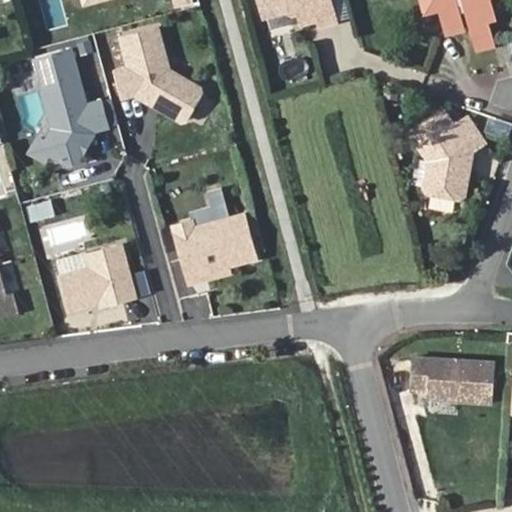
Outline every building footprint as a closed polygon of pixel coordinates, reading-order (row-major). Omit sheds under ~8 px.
[(45,0),(52,24),(123,4),(121,0),(45,0)] [(328,0),(259,0),(264,17),(289,11),(297,9),(299,13),(302,24),(317,20),(319,27),(335,23),(328,0)] [(421,0),(423,6),(431,10),(440,8),(447,33),(463,28),(457,3),(461,2),(460,0),(421,0)] [(460,0),(461,2),(468,27),(474,49),(490,45),(483,20),(492,17),(487,0),(460,0)] [(152,26),(115,37),(124,68),(109,72),(117,98),(131,94),(132,95),(138,99),(145,97),(150,100),(152,107),(177,121),(184,119),(198,95),(196,88),(164,69),(152,26)] [(69,48),(32,58),(40,88),(50,127),(34,137),(42,141),(41,142),(45,154),(64,164),(75,161),(80,153),(79,145),(81,140),(88,137),(91,133),(90,130),(105,126),(98,100),(83,104),(69,48)] [(145,97),(138,99),(152,107),(150,100),(145,97)] [(444,110),(411,132),(430,160),(426,188),(429,193),(460,198),(465,196),(469,174),(466,170),(468,163),(471,163),(472,153),(471,151),(484,143),(468,119),(455,127),(444,110)] [(42,141),(34,137),(25,152),(41,161),(45,154),(41,142),(42,141)] [(81,140),(79,145),(80,153),(88,137),(81,140)] [(186,221),(169,225),(183,281),(200,276),(198,270),(221,265),(249,257),(238,215),(188,228),(186,221)] [(86,267),(56,275),(65,310),(86,305),(89,299),(94,298),(96,302),(97,308),(133,298),(118,243),(82,252),(86,267)] [(198,270),(200,276),(222,270),(221,265),(198,270)] [(0,317),(17,313),(12,293),(4,295),(0,278),(0,317)] [(495,360),(413,355),(411,387),(428,388),(428,396),(492,400),(495,360)]
